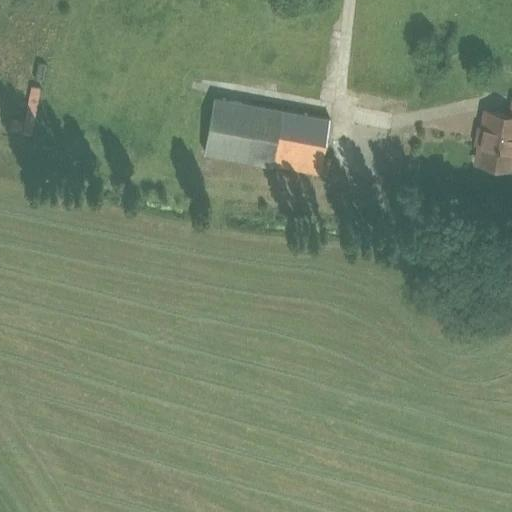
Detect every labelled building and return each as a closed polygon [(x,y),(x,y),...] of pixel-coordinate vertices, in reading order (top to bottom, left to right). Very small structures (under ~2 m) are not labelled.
[(179,47),(187,0),(149,0),(144,27),(169,32),(167,44),(179,47)] [(445,0),(365,0),(362,16),(439,32),(445,0)] [(247,53),(244,72),(321,85),(327,54),(274,45),(272,58),(247,53)] [(365,48),(357,92),(410,101),(418,57),(365,48)] [(330,118),(214,96),(203,151),(320,173),(330,118)] [(476,162),(511,167),(511,108),(511,114),(485,110),(476,162)] [(20,130),(22,119),(11,117),(9,128),(20,130)]
